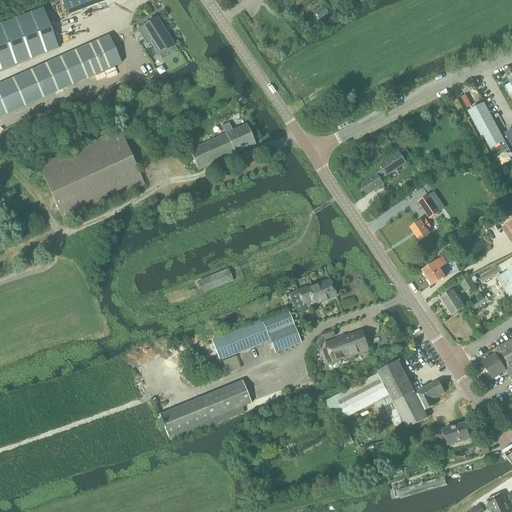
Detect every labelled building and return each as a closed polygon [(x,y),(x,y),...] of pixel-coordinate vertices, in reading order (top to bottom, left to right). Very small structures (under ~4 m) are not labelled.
[(45,8),(0,24),(0,70),(60,48),(45,8)] [(156,19),(141,28),(145,33),(141,36),(147,45),(150,42),(159,55),(174,46),(156,19)] [(121,64),(109,37),(36,69),(48,96),(121,64)] [(36,69),(0,84),(0,116),(48,96),(36,69)] [(484,104),(468,112),(477,130),(479,129),(495,158),(509,150),(484,104)] [(222,126),(226,134),(234,154),(254,146),(245,126),(232,131),(229,124),(222,126)] [(118,130),(58,157),(37,166),(62,223),(103,204),(144,186),(118,130)] [(234,154),(226,134),(189,151),(198,171),(234,154)] [(379,173),(360,185),(366,195),(383,185),(378,178),(381,176),(382,177),(396,168),(391,161),(377,170),(379,173)] [(428,195),(417,201),(430,220),(440,213),(428,195)] [(420,222),(410,229),(419,242),(428,235),(425,231),(430,228),(425,221),(420,223),(420,222)] [(441,259),(422,271),(432,286),(444,278),(439,269),(446,265),(446,264),(450,261),(445,252),(439,255),(441,259)] [(497,278),(511,301),(511,264),(507,268),(508,271),(497,278)] [(499,268),(479,280),(482,285),(502,272),(499,268)] [(228,269),(198,281),(203,294),(233,281),(228,269)] [(467,277),(459,282),(465,293),(474,287),(467,277)] [(307,288),(298,292),(303,305),(312,302),(313,306),(337,297),(331,281),(308,290),(307,288)] [(477,282),(474,284),(487,304),(491,302),(477,282)] [(452,291),(441,299),(452,315),(463,308),(452,291)] [(262,321),(268,334),(291,325),(294,324),(288,311),(262,321)] [(261,320),(211,339),(219,359),(269,340),(261,320)] [(291,325),(268,334),(275,353),(301,343),(294,324),(291,325)] [(332,358),(334,363),(369,351),(362,331),(352,334),(352,333),(340,337),(341,339),(327,344),(328,347),(323,348),(327,360),(332,358)] [(511,340),(499,348),(501,352),(496,356),(506,372),(511,381),(511,340)] [(501,352),(499,348),(493,351),(494,355),(481,363),(493,380),(506,372),(496,356),(501,352)] [(389,395),(392,402),(413,391),(398,361),(378,372),(379,374),(389,395)] [(389,395),(379,374),(334,396),(345,418),(389,395)] [(200,398),(203,405),(209,421),(251,403),(241,381),(200,398)] [(438,382),(415,394),(424,411),(433,407),(430,401),(443,395),(443,392),(443,391),(438,382)] [(424,411),(415,394),(413,391),(392,402),(407,429),(427,419),(424,411)] [(209,421),(203,405),(200,398),(158,415),(167,438),(209,421)] [(464,424),(443,430),(448,445),(469,439),(464,424)] [(443,476),(396,490),(398,497),(445,484),(443,476)] [(488,505),(491,511),(498,511),(507,508),(503,498),(488,505)]
